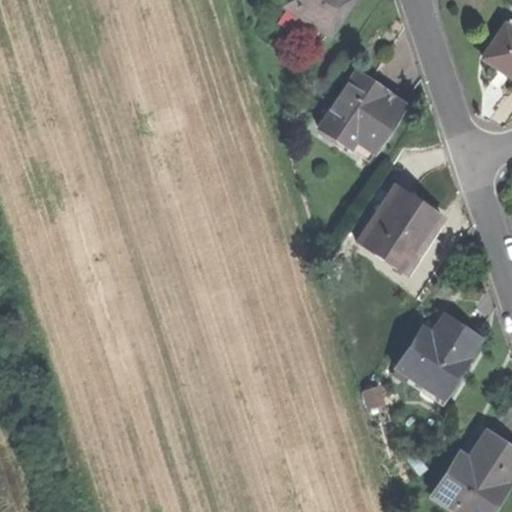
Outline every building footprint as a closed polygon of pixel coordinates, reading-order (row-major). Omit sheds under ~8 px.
[(286,0),(282,7),(329,36),(351,0),(286,0)] [(494,38),(482,57),(511,75),(511,19),(507,16),(494,38)] [(318,127),(369,160),(404,105),(377,87),(353,72),(318,127)] [(357,243),(397,268),(407,253),(413,257),(439,217),(415,201),(392,187),(357,243)] [(413,325),(389,361),(423,383),(427,376),(446,389),(467,356),(464,355),(475,337),(453,323),(429,307),(416,327),(413,325)] [(433,492),(463,511),(484,511),(510,474),(507,472),(511,465),(511,436),(508,434),(489,422),(462,464),(454,459),(433,492)]
